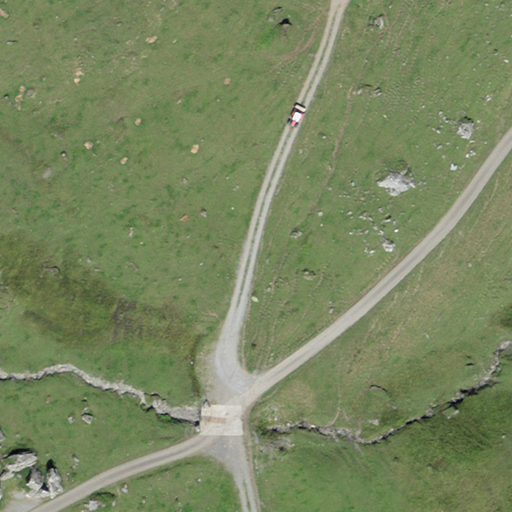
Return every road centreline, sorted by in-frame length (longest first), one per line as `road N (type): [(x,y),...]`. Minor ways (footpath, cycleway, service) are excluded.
road 1 (track): [(41,511),(119,473),(221,438),(223,416),(403,274),(511,137)]
road 2 (track): [(261,385),(233,369),(238,301),(270,181),(341,0)]
